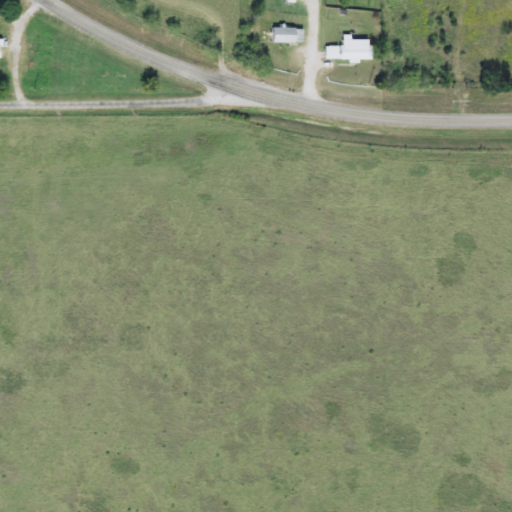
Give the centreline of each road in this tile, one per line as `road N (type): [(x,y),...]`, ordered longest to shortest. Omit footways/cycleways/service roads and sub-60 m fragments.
road 1 (tertiary): [(511,119),(431,120),(269,95),(127,45),(50,0)]
road 2 (residential): [(269,95),(0,106)]
